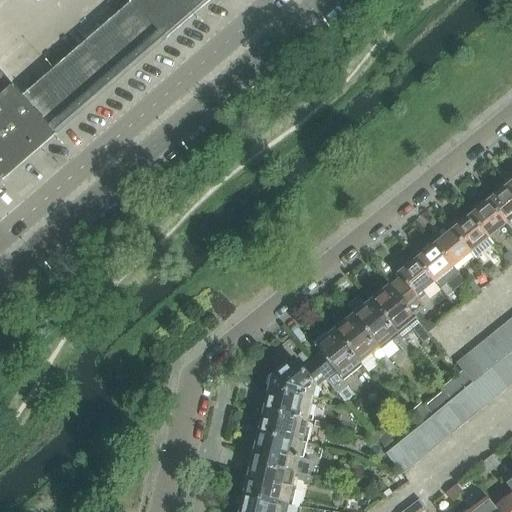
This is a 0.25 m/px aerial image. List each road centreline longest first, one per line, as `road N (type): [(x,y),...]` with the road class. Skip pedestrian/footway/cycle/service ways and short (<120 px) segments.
road 1 (residential): [(163,511),(192,373),(511,116)]
road 2 (tertiary): [(0,260),(300,0)]
